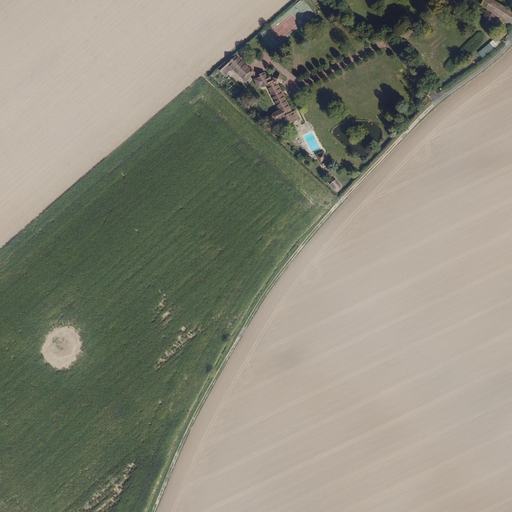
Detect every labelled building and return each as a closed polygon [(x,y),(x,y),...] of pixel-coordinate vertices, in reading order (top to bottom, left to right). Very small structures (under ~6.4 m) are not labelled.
[(482,19),(486,22),(491,13),(495,15),(497,11),(501,14),(499,17),(511,26),(511,25),(511,9),(498,0),(483,0),(489,4),(484,12),(486,13),(482,19)] [(501,46),(496,39),(478,53),(483,59),(501,46)] [(233,68),(234,70),(242,62),(236,56),(221,70),(225,75),(233,68)] [(250,74),(252,72),(242,62),(234,70),(246,83),(253,77),(250,74)] [(264,72),(256,76),(257,78),(254,80),(258,89),(265,85),(279,112),(274,114),(273,117),(274,120),(276,120),(279,119),(283,126),(298,118),(294,111),(292,112),(285,98),(277,84),(283,82),(280,75),(274,77),(275,80),(272,82),(271,79),(273,78),(272,75),(269,75),(266,77),(264,72)] [(313,132),(304,135),(310,153),(319,149),(313,132)] [(330,159),(324,148),(317,152),(323,163),(330,159)] [(331,179),(330,178),(327,181),(329,182),(327,184),(333,189),(336,189),(338,188),(338,187),(339,185),(339,184),(338,183),(333,178),(331,179)]
